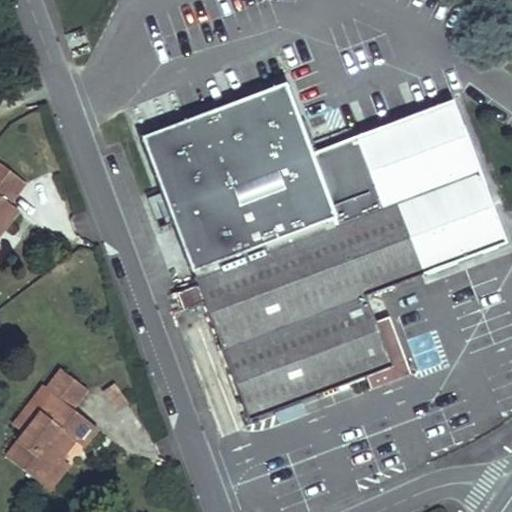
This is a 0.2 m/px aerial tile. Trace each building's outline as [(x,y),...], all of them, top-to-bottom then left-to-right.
[(286,84),(143,138),(251,420),(393,366),(387,352),(366,296),(385,289),(507,243),(453,101),(313,154),(286,84)] [(0,248),(2,247),(0,245),(0,226),(1,225),(6,229),(20,210),(11,203),(27,183),(0,161),(0,248)] [(385,289),(366,296),(387,352),(405,345),(385,289)] [(178,297),(182,312),(199,308),(196,292),(178,297)] [(62,370),(46,389),(53,396),(7,456),(41,484),(62,458),(75,441),(85,449),(100,430),(74,409),(89,390),(62,370)] [(62,458),(41,484),(48,489),(69,464),(62,458)]
